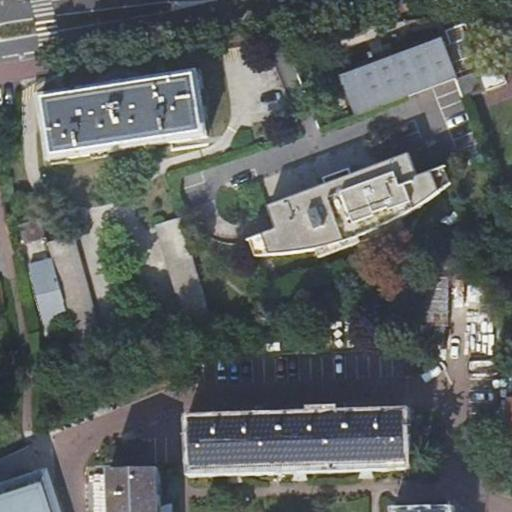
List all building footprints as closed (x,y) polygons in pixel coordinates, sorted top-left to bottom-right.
[(458,77),(480,70),(464,25),(442,33),(457,74),(458,77)] [(445,82),(454,79),(457,78),(458,77),(457,74),(442,33),(343,68),(359,114),(390,103),(445,82)] [(481,73),(480,70),(458,77),(457,78),(464,98),(507,82),(501,66),(481,73)] [(41,96),(51,161),(209,136),(199,72),(83,91),(83,95),(72,97),(71,92),(41,96)] [(270,231),(263,234),(270,254),(314,249),(365,234),(366,233),(410,213),(442,192),(434,171),(420,176),(412,154),(410,154),(353,175),(342,179),(328,184),(269,205),(277,229),(270,231)] [(434,171),(442,192),(444,190),(449,187),(453,184),(446,167),(434,171)] [(325,177),(328,184),(342,179),(353,175),(351,168),(339,171),(325,177)] [(49,236),(44,217),(22,224),(27,241),(49,236)] [(188,337),(214,330),(183,217),(158,224),(188,337)] [(270,254),(263,234),(251,238),(257,254),(270,254)] [(28,264),(43,323),(69,317),(81,368),(107,362),(75,236),(49,242),(53,258),(28,264)] [(407,415),(196,423),(196,473),(228,472),(298,470),(373,468),(409,467),(407,415)] [(162,472),(112,473),(113,511),(163,511),(163,503),(162,472)] [(49,505),(40,478),(0,490),(0,511),(36,511),(36,509),(49,505)]
